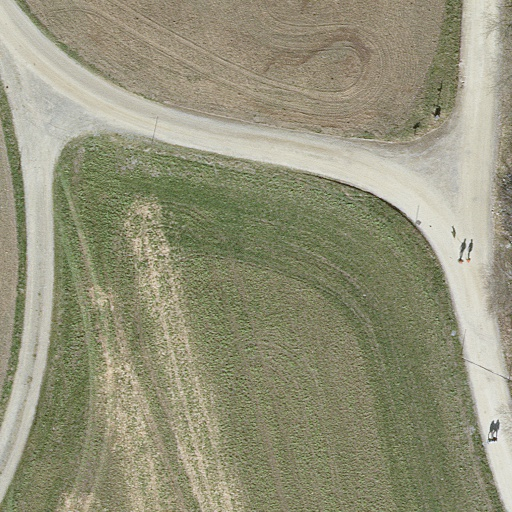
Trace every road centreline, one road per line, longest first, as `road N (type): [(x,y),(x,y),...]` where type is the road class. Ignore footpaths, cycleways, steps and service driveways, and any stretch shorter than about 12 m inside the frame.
road 1 (track): [(472,191),(333,156),(164,130),(46,92)]
road 2 (track): [(46,92),(36,128),(43,279),(31,387),(0,482)]
road 3 (track): [(472,191),(468,292),(511,479)]
road 4 (track): [(486,0),(472,191)]
